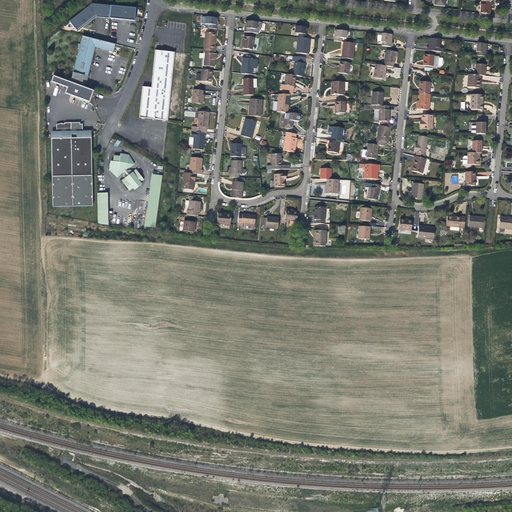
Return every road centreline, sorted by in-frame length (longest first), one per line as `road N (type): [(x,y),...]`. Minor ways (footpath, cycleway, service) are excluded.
road 1 (track): [(0,377),(102,409),(281,441),(511,450)]
road 2 (track): [(38,386),(34,0)]
road 3 (residential): [(231,13),(215,195)]
road 4 (residential): [(302,192),(320,22)]
road 5 (residential): [(395,201),(409,31)]
road 6 (residential): [(97,145),(134,71),(152,5)]
road 7 (residential): [(506,41),(495,190)]
